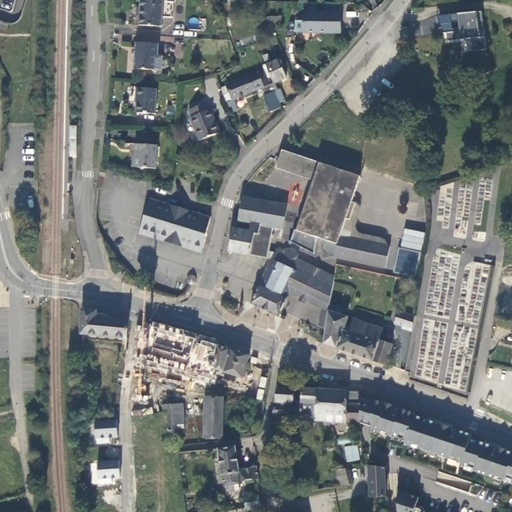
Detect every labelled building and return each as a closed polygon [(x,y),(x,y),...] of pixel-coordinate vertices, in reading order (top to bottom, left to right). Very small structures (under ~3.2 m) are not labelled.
[(139,26),(162,27),(163,0),(140,0),(140,8),(133,8),(132,26),(139,26)] [(172,15),(171,15),(172,0),(164,0),(162,25),(171,26),(172,15)] [(230,0),(219,0),(215,0),(218,9),(230,10),(230,0)] [(303,12),(303,32),(328,33),(328,29),(340,29),(341,13),(339,13),(339,3),(330,3),(330,13),(303,12)] [(460,41),(461,52),(486,50),(482,10),(440,14),(443,43),(460,41)] [(197,16),(188,19),(190,26),(199,24),(197,16)] [(136,43),(134,69),(162,71),(163,57),(158,56),(158,44),(136,43)] [(287,78),(279,59),(267,65),(274,83),(287,78)] [(271,84),(265,69),(225,85),(232,101),(234,100),(263,88),(271,84)] [(501,72),(474,79),(478,97),(506,91),(501,72)] [(285,101),(280,89),(277,91),(274,83),(271,84),(275,91),(279,103),(285,101)] [(263,88),(266,95),(275,91),(271,84),(263,88)] [(136,113),(155,115),(157,90),(136,88),(135,98),(137,98),(136,113)] [(271,112),(281,108),(279,103),(275,91),(266,95),(264,96),(268,105),(266,105),(268,112),(270,111),(271,112)] [(238,110),(234,100),(232,101),(227,103),(231,113),(238,110)] [(209,110),(206,103),(188,110),(191,117),(190,118),(199,141),(218,133),(213,122),(215,121),(210,109),(209,110)] [(327,120),(315,136),(334,150),(345,135),(327,120)] [(157,146),(137,145),(136,158),(133,158),(132,168),(155,169),(157,146)] [(349,235),(345,232),(342,231),(346,219),(350,220),(355,203),(352,202),(360,176),(282,150),(276,169),(313,181),(296,231),(295,230),(290,242),(314,254),(316,244),(324,245),(323,251),(322,255),(326,256),(385,269),(390,247),(350,238),(349,235)] [(211,164),(223,167),(224,161),(212,157),(211,164)] [(434,185),(424,189),(425,194),(436,190),(434,185)] [(140,229),(203,248),(211,217),(150,199),(140,229)] [(272,259),(275,253),(269,252),(272,237),(281,239),(283,230),(251,224),(250,233),(231,229),(227,251),(267,259),(268,259),(272,259)] [(139,234),(201,253),(203,248),(140,229),(139,234)] [(403,248),(424,251),(427,234),(405,231),(403,248)] [(260,285),(251,304),(279,317),(288,298),(287,298),(289,293),(300,298),(298,301),(305,304),(306,301),(321,308),(328,311),(329,305),(334,277),(325,273),(309,265),(297,259),(298,256),(295,251),(291,249),(285,249),(283,253),(277,250),(275,253),(272,259),(260,285)] [(189,285),(192,285),(194,285),(196,283),(197,281),(197,279),(196,277),(194,275),(192,275),(190,275),(188,276),(187,277),(186,280),(186,282),(188,284),(189,285)] [(342,316),(344,309),(329,305),(328,311),(342,316)] [(126,338),(129,320),(111,319),(106,319),(107,315),(96,314),(96,311),(85,308),(81,310),(81,334),(126,338)] [(326,328),(328,311),(321,308),(318,326),(326,328)] [(383,329),(355,320),(350,333),(343,331),(347,318),(342,316),(328,311),(326,328),(323,344),(385,365),(392,345),(379,340),(383,329)] [(249,355),(217,346),(216,370),(243,378),(249,355)] [(293,403),(295,389),(277,388),(272,419),(300,420),(301,403),(293,403)] [(315,421),(317,389),(301,389),(301,403),(300,420),(315,421)] [(360,392),(347,392),(317,389),(315,421),(323,421),(323,425),(330,425),(330,421),(347,422),(360,423),(360,404),(358,404),(359,398),(360,392)] [(222,439),(223,398),(207,397),(205,399),(204,437),(206,439),(222,439)] [(449,430),(442,428),(441,425),(414,416),(415,414),(393,406),(392,409),(385,406),(384,403),(371,399),(371,402),(359,398),(358,404),(360,404),(360,423),(371,427),(370,429),(376,431),(376,432),(390,437),(390,436),(405,441),(404,442),(409,444),(409,446),(461,464),(462,461),(467,463),(465,467),(476,470),(475,472),(504,482),(505,479),(511,480),(511,453),(504,451),(504,452),(498,451),(497,448),(470,439),(471,435),(450,428),(449,430)] [(184,429),(183,405),(172,405),(162,406),(162,413),(168,412),(172,411),(172,425),(177,425),(178,429),(184,429)] [(117,420),(94,419),(94,444),(111,444),(111,438),(117,438),(117,420)] [(11,421),(0,422),(0,450),(14,449),(11,421)] [(178,429),(177,425),(172,425),(168,425),(169,437),(178,436),(178,429)] [(257,467),(239,471),(236,446),(218,449),(224,487),(240,484),(239,482),(258,480),(257,467)] [(90,483),(119,484),(120,461),(91,460),(90,483)] [(384,468),(369,466),(370,498),(385,497),(384,468)] [(349,485),(345,469),(335,469),(339,486),(349,485)] [(440,480),(450,482),(451,475),(441,473),(440,480)] [(284,483),(284,481),(272,481),(274,484),(274,493),(288,492),(288,483),(284,483)] [(410,511),(411,511),(413,511),(419,498),(399,491),(397,498),(397,511),(410,511)] [(262,507),(260,496),(259,496),(244,498),(245,509),(259,507),(262,507)]
